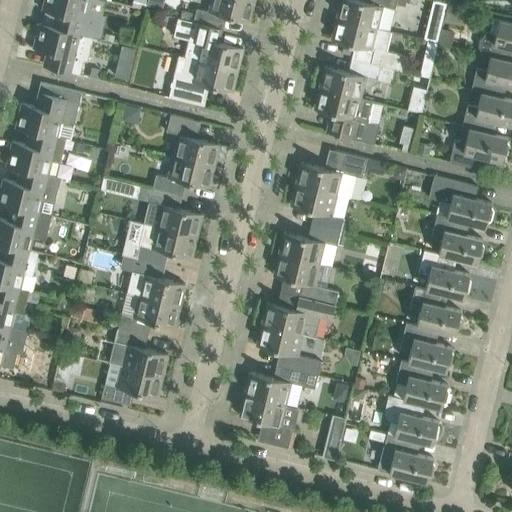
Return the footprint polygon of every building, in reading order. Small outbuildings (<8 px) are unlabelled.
[(44,0),(42,9),(55,12),(51,26),(65,29),(64,30),(89,36),(95,12),(87,10),(89,0),(44,0)] [(133,0),(132,6),(144,9),(146,0),(133,0)] [(254,0),(211,0),(209,11),(196,8),(195,13),(193,21),(217,27),(221,14),(249,21),(254,0)] [(360,0),(340,0),(336,17),(377,27),(382,5),(394,9),(396,0),(370,0),(370,2),(360,0)] [(474,0),(472,9),(482,11),(484,0),(474,0)] [(470,7),(447,2),(443,20),(466,26),(470,7)] [(183,10),(181,18),(193,21),(195,13),(183,10)] [(184,56),(237,69),(242,47),(214,40),(217,27),(193,21),(181,18),(178,17),(174,35),(189,39),(184,56)] [(391,30),(377,27),(336,17),(331,39),(360,46),(356,59),(395,68),(403,70),(407,56),(386,51),(391,30)] [(481,48),(480,53),(506,59),(509,46),(511,47),(511,22),(493,18),(490,32),(485,31),(483,37),(480,39),(478,44),(481,48)] [(39,23),(33,47),(46,50),(42,65),(80,74),(83,60),(87,61),(93,37),(89,36),(64,30),(65,29),(51,26),(39,23)] [(105,33),(103,39),(113,41),(114,35),(105,33)] [(124,45),(121,59),(132,61),(135,48),(124,45)] [(511,60),(506,59),(480,53),(479,53),(490,56),(487,70),(476,67),(471,89),(497,95),(500,83),(511,85),(511,60)] [(179,55),(168,96),(199,104),(204,84),(232,91),(237,69),(184,56),(179,55)] [(325,65),(319,87),(363,98),(366,87),(369,88),(381,80),(391,82),(395,68),(356,59),(353,72),(325,65)] [(421,65),(419,74),(429,77),(431,67),(421,65)] [(91,67),(89,76),(98,78),(100,69),(91,67)] [(15,126),(15,127),(29,130),(41,133),(41,132),(57,136),(61,122),(73,125),(79,101),(82,91),(53,84),(51,94),(38,91),(35,106),(21,102),(15,126)] [(425,110),(431,87),(417,84),(412,107),(425,110)] [(374,100),(363,98),(319,87),(314,109),(330,113),(326,131),(374,143),(379,123),(369,121),(374,100)] [(467,103),(462,125),(484,131),(487,118),(511,124),(511,99),(497,95),(471,89),(481,92),(478,106),(467,103)] [(179,134),(173,155),(214,165),(219,143),(191,136),(195,119),(170,113),(166,131),(179,134)] [(454,139),(449,161),(474,167),(478,155),(501,161),(502,156),(506,154),(508,144),(506,141),(507,136),(484,131),(462,125),(462,126),(464,126),(460,140),(454,139)] [(6,164),(6,165),(19,168),(32,171),(32,170),(48,174),(52,160),(60,162),(64,147),(66,138),(57,136),(41,132),(41,133),(29,130),(25,143),(12,140),(6,164)] [(70,139),(68,148),(83,151),(85,143),(70,139)] [(417,140),(414,152),(428,156),(431,143),(417,140)] [(402,141),(400,149),(410,151),(412,143),(402,141)] [(301,161),(296,183),(339,194),(349,196),(354,175),(362,177),(366,157),(334,149),(330,168),(301,161)] [(208,187),(214,165),(173,155),(168,176),(156,173),(152,187),(177,193),(180,180),(208,187)] [(371,159),(368,172),(378,175),(381,161),(371,159)] [(3,178),(0,188),(0,203),(10,206),(22,209),(23,208),(39,212),(39,211),(42,197),(55,200),(60,177),(61,177),(48,174),(32,170),(32,171),(19,168),(16,181),(3,178)] [(104,175),(101,188),(117,191),(120,179),(104,175)] [(436,213),(436,214),(462,220),(485,226),(486,222),(490,219),(492,210),(490,206),(491,202),(468,196),(471,184),(434,175),(428,196),(441,200),(437,214),(436,213)] [(316,225),(340,231),(346,232),(348,220),(333,217),(339,194),(296,183),(290,205),(319,212),(316,225)] [(144,222),(197,235),(202,213),(174,206),(177,193),(152,187),(144,222)] [(0,217),(0,243),(1,244),(13,247),(13,246),(30,250),(34,236),(45,238),(51,214),(39,211),(39,212),(23,208),(22,209),(10,206),(7,219),(0,217)] [(459,232),(462,220),(436,214),(430,236),(441,238),(437,252),(426,250),(449,255),(450,255),(476,262),(477,258),(481,256),(484,246),(481,242),(482,238),(459,232)] [(133,256),(135,257),(160,263),(163,250),(191,257),(197,235),(144,222),(138,246),(127,244),(124,254),(133,256)] [(346,232),(340,231),(316,225),(312,238),(284,231),(279,253),(319,263),(333,266),(338,245),(342,246),(346,232)] [(0,283),(4,285),(4,284),(29,290),(33,291),(37,276),(32,275),(38,252),(13,246),(13,247),(1,244),(0,246),(0,283)] [(417,286),(441,292),(441,291),(464,298),(465,293),(468,291),(471,281),(468,278),(469,273),(447,268),(449,255),(426,250),(421,272),(431,275),(428,288),(417,286)] [(340,291),(326,287),(314,284),(319,263),(279,253),(273,275),(302,282),(299,295),(337,304),(340,291)] [(160,263),(135,257),(127,292),(180,305),(185,283),(156,276),(160,263)] [(0,323),(11,326),(11,325),(15,311),(23,313),(27,299),(29,290),(4,284),(4,285),(0,283),(0,323)] [(408,322),(432,328),(455,334),(456,330),(460,327),(462,318),(460,314),(461,310),(438,304),(441,292),(417,286),(411,308),(422,311),(418,325),(408,322)] [(29,290),(27,299),(37,302),(39,292),(33,291),(29,290)] [(121,314),(118,327),(143,333),(146,320),(152,321),(174,327),(180,305),(139,295),(138,295),(133,316),(121,314)] [(262,323),(302,333),(318,337),(323,317),(333,319),(337,304),(299,295),(295,308),(267,301),(262,323)] [(76,304),(73,315),(88,319),(91,307),(76,304)] [(402,359),(423,364),(446,370),(447,366),(451,364),(453,354),(451,350),(452,346),(429,340),(432,328),(408,322),(402,344),(412,347),(409,361),(402,359)] [(0,363),(13,367),(17,352),(22,353),(27,330),(27,329),(11,325),(11,326),(0,323),(0,363)] [(321,360),(309,357),(297,354),(302,333),(262,323),(256,345),(285,352),(282,365),(318,374),(321,360)] [(122,365),(162,375),(168,353),(139,346),(143,333),(118,327),(110,362),(122,365)] [(54,377),(54,378),(65,380),(66,380),(73,354),(61,351),(54,377)] [(420,377),(423,364),(402,359),(396,381),(407,384),(403,398),(393,395),(393,396),(418,402),(441,407),(442,403),(446,401),(448,391),(446,387),(447,383),(420,377)] [(157,396),(162,375),(122,365),(117,386),(104,383),(101,397),(125,403),(129,390),(157,396)] [(245,393),(285,403),(290,381),(314,387),(318,374),(282,365),(278,378),(250,371),(245,393)] [(356,377),(354,385),(364,388),(366,379),(356,377)] [(54,378),(52,388),(62,391),(65,380),(54,378)] [(356,387),(354,395),(362,398),(365,389),(356,387)] [(245,393),(239,415),(262,420),(268,422),(263,440),(287,446),(291,430),(292,427),(294,428),(299,408),(284,405),(285,403),(245,393)] [(388,394),(383,415),(386,420),(390,421),(387,433),(413,439),(432,444),(433,440),(437,437),(439,428),(437,424),(438,420),(415,414),(418,402),(393,396),(388,394)] [(371,428),(369,436),(385,440),(378,469),(427,481),(428,477),(432,474),(434,464),(432,461),(433,456),(417,453),(410,451),(413,439),(387,433),(371,428)]
